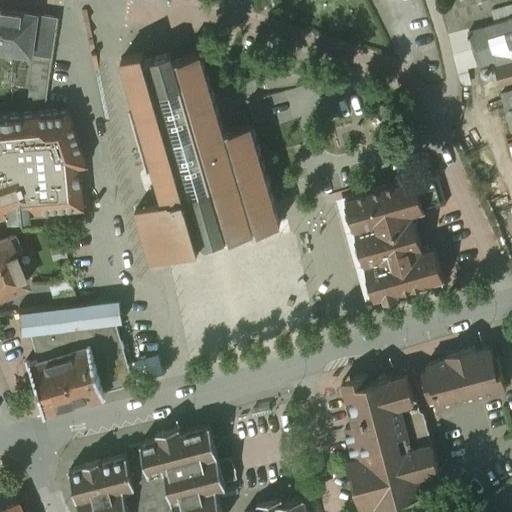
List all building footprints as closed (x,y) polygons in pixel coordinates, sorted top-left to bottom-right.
[(34,12),(0,7),(0,49),(29,53),(34,12)] [(57,16),(34,12),(29,53),(51,56),(57,16)] [(511,15),(470,27),(480,63),(495,59),(511,118),(511,15)] [(225,130),(202,51),(175,59),(173,51),(146,59),(144,51),(122,57),(164,200),(141,206),(142,211),(138,212),(150,255),(154,254),(156,258),(277,223),(276,218),(280,217),(253,122),(225,130)] [(68,107),(0,113),(0,214),(4,213),(5,217),(19,215),(19,211),(82,206),(78,164),(86,162),(68,107)] [(437,168),(416,174),(425,209),(447,203),(437,168)] [(416,174),(347,194),(356,227),(413,211),(413,213),(414,213),(426,209),(425,209),(416,174)] [(413,211),(356,227),(376,298),(445,278),(435,243),(424,246),(414,213),(413,213),(413,211)] [(7,235),(0,238),(0,293),(27,282),(14,251),(22,248),(16,233),(8,236),(7,235)] [(79,302),(18,309),(21,333),(29,332),(36,359),(30,361),(27,360),(25,361),(41,413),(43,412),(44,410),(102,393),(105,394),(107,393),(105,388),(111,387),(111,388),(136,381),(130,361),(129,361),(117,321),(118,321),(112,298),(102,299),(79,302)] [(477,344),(448,352),(449,356),(428,361),(429,366),(423,368),(430,394),(434,396),(437,395),(439,404),(507,386),(499,355),(495,356),(492,344),(478,348),(477,344)] [(394,373),(370,379),(369,373),(345,379),(345,381),(343,382),(354,423),(346,426),(354,456),(347,458),(352,477),(352,479),(353,479),(354,484),(356,483),(362,507),(375,504),(376,505),(402,499),(401,497),(405,496),(407,497),(409,495),(413,494),(415,495),(417,493),(425,491),(421,474),(440,469),(432,440),(433,440),(432,436),(431,436),(430,432),(431,432),(430,428),(429,429),(427,420),(426,416),(424,411),(421,409),(419,400),(415,398),(408,372),(395,375),(394,373)] [(181,424),(157,431),(159,437),(141,441),(145,455),(129,459),(128,453),(101,460),(101,458),(85,463),(86,464),(70,468),(76,489),(75,489),(78,499),(81,511),(223,511),(218,488),(227,485),(211,423),(182,430),(181,424)] [(283,495),(258,500),(260,509),(244,511),(308,511),(305,496),(284,500),(283,495)] [(21,511),(17,500),(0,507),(0,511),(21,511)]
